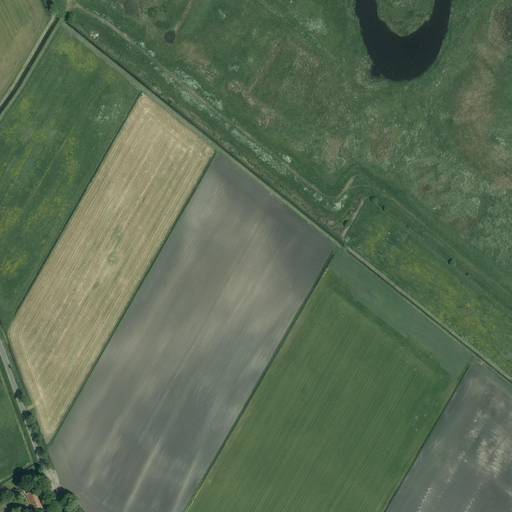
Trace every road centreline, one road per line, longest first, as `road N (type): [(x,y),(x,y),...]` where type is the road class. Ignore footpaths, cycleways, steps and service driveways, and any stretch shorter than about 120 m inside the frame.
road 1 (unclassified): [(59,511),(0,346)]
road 2 (track): [(73,4),(0,121)]
